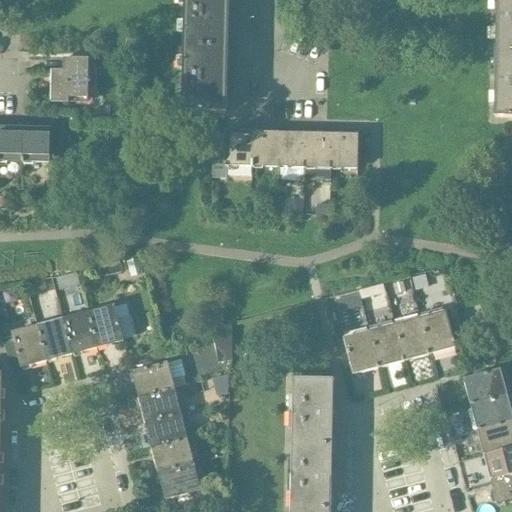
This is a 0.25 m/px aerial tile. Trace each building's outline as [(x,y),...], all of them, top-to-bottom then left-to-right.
[(228,0),(184,0),(184,47),(227,48),(228,21),(229,21),(229,12),(228,12),(228,0)] [(511,0),(496,0),(495,53),(511,53),(511,0)] [(227,48),(184,47),(182,112),(226,113),(227,85),(228,76),(227,76),(227,48)] [(112,53),(102,53),(102,64),(112,64),(112,53)] [(511,53),(495,53),(494,119),(511,118),(511,53)] [(63,72),(51,72),(50,104),(68,104),(68,100),(88,101),(88,60),(63,60),(63,72)] [(24,129),(0,128),(0,162),(23,163),(24,129)] [(50,130),(24,129),(23,163),(49,164),(50,130)] [(253,134),(226,133),(225,168),(252,169),(253,134)] [(279,134),(253,134),(252,169),(278,169),(279,134)] [(305,135),(279,134),(278,169),(304,170),(305,135)] [(331,135),(305,135),(304,170),(330,170),(331,135)] [(358,136),(331,135),(330,170),(357,171),(358,136)] [(511,143),(504,143),(503,175),(511,175),(511,143)] [(0,198),(0,208),(9,208),(9,198),(0,198)] [(286,202),(285,215),(286,215),(303,216),(304,203),(286,202)] [(316,206),(316,217),(329,217),(329,212),(329,206),(316,206)] [(118,264),(99,269),(101,277),(121,273),(118,264)] [(78,273),(52,279),(56,295),(82,289),(78,273)] [(423,275),(412,278),(415,291),(427,288),(423,275)] [(44,281),(26,286),(29,299),(47,294),(44,281)] [(402,283),(392,285),(395,295),(405,292),(402,283)] [(382,286),(370,289),(372,297),(384,294),(382,286)] [(359,295),(345,299),(348,309),(362,306),(359,295)] [(114,307),(88,314),(97,349),(123,343),(123,341),(135,337),(130,318),(117,321),(114,307)] [(445,312),(420,319),(430,356),(455,349),(454,344),(455,343),(454,341),(453,341),(445,312)] [(88,314),(63,320),(72,356),(97,349),(88,314)] [(420,319),(395,326),(404,363),(430,356),(420,319)] [(63,320),(36,327),(46,363),(72,356),(63,320)] [(395,326),(369,333),(379,369),(404,363),(395,326)] [(36,327),(11,334),(21,369),(46,363),(36,327)] [(228,349),(228,330),(211,333),(214,351),(228,349)] [(369,333),(343,340),(353,376),(379,369),(369,333)] [(167,364),(131,373),(138,399),(174,390),(167,364)] [(500,371),(463,380),(470,405),(507,396),(500,371)] [(333,381),(293,380),(292,445),(332,446),(333,381)] [(174,390),(138,399),(145,425),(180,415),(174,390)] [(511,416),(507,396),(470,405),(477,431),(511,421),(511,416)] [(180,415),(145,425),(152,450),(187,441),(180,415)] [(511,421),(477,431),(483,457),(511,448),(511,421)] [(187,441),(152,450),(158,476),(194,466),(187,441)] [(332,446),(292,445),(291,510),(331,511),(332,446)] [(511,448),(483,457),(490,482),(511,475),(511,448)] [(194,466),(158,476),(165,501),(176,498),(180,510),(203,503),(200,492),(201,492),(194,466)] [(511,475),(490,482),(497,508),(503,506),(503,507),(505,507),(505,506),(511,503),(511,475)]
